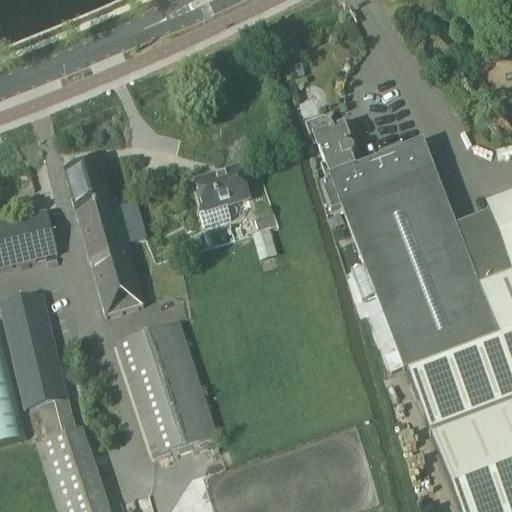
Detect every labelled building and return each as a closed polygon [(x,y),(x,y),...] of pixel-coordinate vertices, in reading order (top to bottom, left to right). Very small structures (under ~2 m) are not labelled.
[(511,0),(468,0),(476,20),(494,13),(508,49),(510,52),(511,50),(511,0)] [(328,121),(309,128),(317,148),(325,169),(328,177),(353,168),(351,160),(352,159),(353,158),(353,157),(353,156),(353,155),(353,154),(352,153),(351,152),(350,151),(349,151),(348,151),(347,151),(346,147),(351,146),(344,129),(333,133),(328,121)] [(491,128),(488,133),(494,143),(500,143),(505,135),(500,128),(491,128)] [(325,184),(320,185),(331,214),(341,210),(402,369),(457,511),(511,511),(511,199),(485,210),(488,219),(455,231),(423,148),(421,142),(353,168),(328,177),(329,181),(325,182),(324,182),(325,184)] [(144,312),(127,250),(145,245),(135,208),(116,213),(103,165),(66,176),(74,207),(107,323),(144,312)] [(196,187),(206,216),(206,217),(227,210),(241,205),(250,203),(240,173),(196,187)] [(206,217),(206,216),(200,217),(205,232),(232,223),(227,210),(206,217)] [(0,229),(0,274),(59,260),(48,217),(0,229)] [(43,299),(0,309),(0,310),(25,415),(37,412),(45,447),(75,437),(43,299)] [(117,349),(155,465),(218,445),(180,329),(117,349)] [(0,451),(27,444),(0,343),(0,451)] [(108,511),(83,434),(37,450),(57,511),(108,511)]
